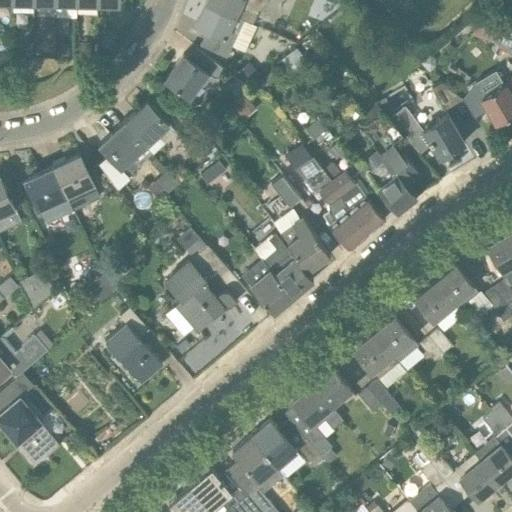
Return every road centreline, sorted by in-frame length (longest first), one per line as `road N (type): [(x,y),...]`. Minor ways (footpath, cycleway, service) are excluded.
road 1 (unclassified): [(66,511),(394,243),(511,162)]
road 2 (residential): [(0,135),(39,128),(107,92),(166,0)]
